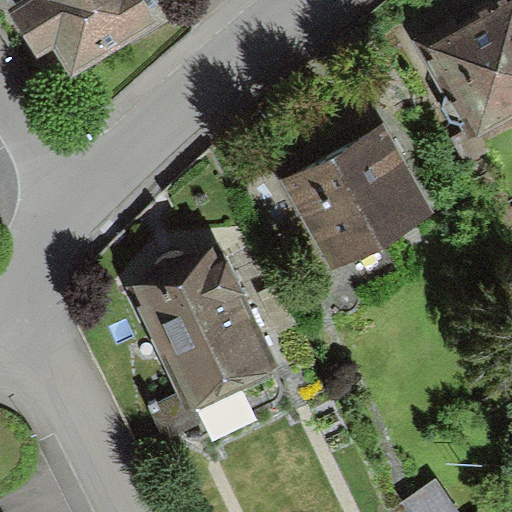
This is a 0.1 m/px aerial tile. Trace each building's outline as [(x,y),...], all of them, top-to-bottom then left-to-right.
[(79,66),(165,14),(156,0),(32,0),(18,9),(42,48),(61,37),(79,66)] [(511,29),(503,11),(410,55),(457,154),(511,128),(511,29)] [(416,227),(373,136),(291,174),(334,265),(416,227)] [(132,286),(190,409),(272,370),(214,247),(132,286)] [(458,511),(435,473),(400,495),(411,511),(458,511)]
